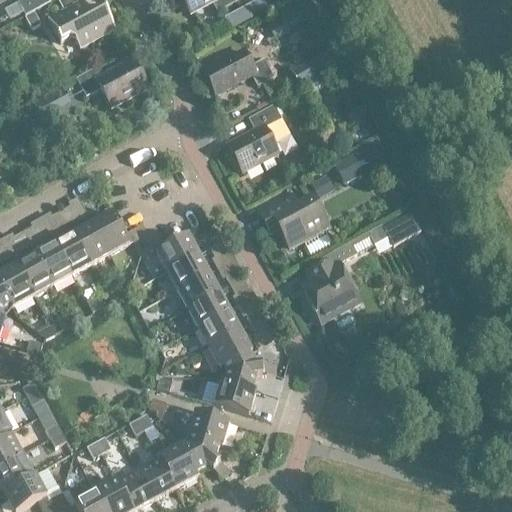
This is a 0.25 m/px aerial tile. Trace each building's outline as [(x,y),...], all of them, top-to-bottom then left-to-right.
[(26,0),(18,5),(25,19),(50,5),(46,0),(26,0)] [(180,0),(190,16),(219,0),(180,0)] [(74,42),(80,52),(115,33),(103,10),(93,15),(88,14),(83,4),(74,9),(69,1),(60,6),(65,14),(47,24),(60,46),(69,41),(74,42)] [(261,1),(224,21),(230,32),(267,11),(261,1)] [(286,24),(272,32),(277,41),(283,37),(290,34),(289,31),(304,23),(295,7),(281,15),(286,24)] [(33,15),(25,20),(32,32),(40,28),(33,15)] [(203,76),(215,98),(251,79),(257,90),(274,81),(264,62),(251,69),(243,54),(203,76)] [(323,59),(317,62),(324,76),(330,73),(323,59)] [(101,92),(111,111),(147,91),(133,65),(104,81),(98,70),(76,82),(86,100),(101,92)] [(320,84),(311,88),(315,95),(323,90),(320,84)] [(248,122),(254,134),(280,119),(273,108),(248,122)] [(227,148),(243,177),(278,158),(262,129),(227,148)] [(373,146),(332,168),(343,188),(360,178),(362,183),(387,170),(373,146)] [(326,179),(311,187),(319,201),(333,193),(326,179)] [(280,232),(291,252),(325,233),(309,204),(296,211),(290,201),(261,217),(271,237),(280,232)] [(69,210),(61,215),(67,226),(76,221),(69,210)] [(67,226),(61,215),(52,220),(58,231),(67,226)] [(129,249),(112,217),(92,228),(110,259),(129,249)] [(110,259),(92,228),(73,238),(91,270),(110,259)] [(311,267),(315,274),(306,279),(312,290),(304,295),(321,328),(332,322),(337,331),(343,332),(352,327),(354,321),(349,312),(359,307),(338,269),(388,241),(381,229),(311,267)] [(31,230),(22,235),(29,247),(38,242),(31,230)] [(29,247),(22,235),(14,240),(20,252),(29,247)] [(91,270),(73,238),(54,248),(72,280),(91,270)] [(133,246),(136,253),(150,245),(147,238),(133,246)] [(187,239),(165,251),(156,256),(167,275),(198,259),(187,239)] [(154,252),(150,245),(136,253),(140,260),(154,252)] [(209,252),(214,261),(227,255),(221,245),(209,252)] [(72,280),(54,248),(35,259),(53,290),(72,280)] [(53,290),(35,259),(16,269),(34,300),(53,290)] [(208,277),(198,259),(167,275),(177,294),(208,277)] [(34,300),(16,269),(0,277),(0,288),(11,308),(10,309),(11,312),(34,300)] [(225,281),(230,290),(242,283),(237,274),(225,281)] [(219,296),(208,277),(177,294),(183,305),(187,314),(219,296)] [(247,292),(242,283),(230,290),(235,299),(247,292)] [(0,320),(0,321),(0,320),(3,313),(10,309),(11,308),(0,288),(0,320)] [(223,305),(219,296),(187,314),(198,332),(229,315),(223,305)] [(246,319),(251,328),(262,321),(258,312),(246,319)] [(239,334),(229,315),(198,332),(208,351),(239,334)] [(79,319),(71,324),(74,328),(82,324),(79,319)] [(267,330),(262,321),(251,328),(256,336),(267,330)] [(251,356),(239,334),(208,351),(220,373),(223,372),(223,371),(248,357),(248,358),(251,356)] [(29,344),(26,354),(39,358),(42,348),(29,344)] [(223,371),(223,372),(227,378),(225,385),(224,386),(252,394),(256,380),(275,378),(274,368),(255,370),(248,358),(248,357),(223,371)] [(36,369),(22,366),(20,376),(33,379),(36,369)] [(172,386),(159,382),(156,392),(169,396),(172,386)] [(221,384),(214,409),(248,419),(255,395),(252,394),(224,386),(225,385),(221,384)] [(38,394),(34,386),(22,392),(27,401),(38,394)] [(43,403),(38,394),(27,401),(32,410),(43,403)] [(165,407),(152,404),(149,414),(162,418),(165,407)] [(0,442),(11,437),(0,416),(0,442)] [(188,440),(191,441),(218,449),(218,450),(221,451),(229,426),(194,416),(188,440)] [(152,430),(146,418),(137,423),(143,435),(152,430)] [(143,435),(137,423),(128,428),(134,440),(143,435)] [(61,436),(57,427),(45,434),(50,443),(61,436)] [(66,445),(61,436),(50,443),(54,452),(66,445)] [(0,470),(23,458),(11,437),(0,442),(0,470)] [(110,453),(104,441),(95,446),(102,458),(110,453)] [(191,441),(189,449),(182,453),(181,453),(196,478),(208,471),(223,483),(229,475),(214,463),(218,450),(218,449),(191,441)] [(102,458),(95,446),(86,451),(93,462),(102,458)] [(180,450),(158,462),(175,494),(197,481),(196,478),(181,453),(182,453),(180,450)] [(34,479),(23,458),(0,470),(0,489),(3,496),(34,479)] [(175,494),(158,462),(137,473),(154,505),(175,494)] [(141,511),(154,505),(137,473),(116,485),(131,511),(141,511)] [(24,511),(46,500),(34,479),(3,496),(12,511),(24,511)] [(131,511),(116,485),(95,496),(103,511),(131,511)] [(48,504),(52,511),(66,504),(62,496),(48,504)] [(103,511),(95,496),(73,508),(75,511),(103,511)]
